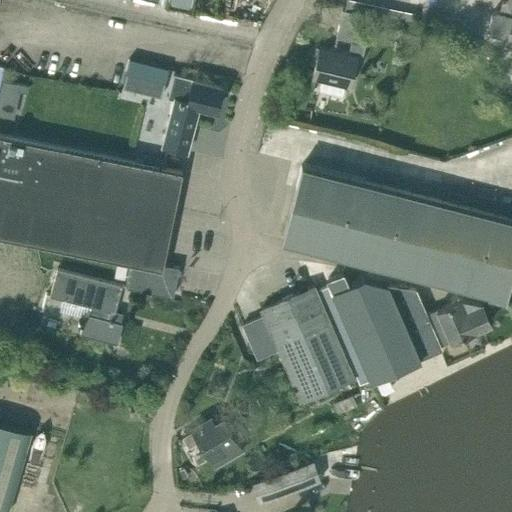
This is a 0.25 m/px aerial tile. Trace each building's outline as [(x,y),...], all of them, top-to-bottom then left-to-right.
[(180,0),(179,6),(191,8),(192,0),(180,0)] [(353,0),(347,0),(346,7),(369,12),(371,4),(353,0)] [(491,14),(488,26),(492,33),(507,37),(506,41),(511,42),(511,0),(508,0),(502,0),(500,10),(498,9),(491,14)] [(337,37),(352,40),(350,54),(320,47),(313,77),(322,79),(320,90),(342,95),(345,84),(350,85),(357,55),(363,57),(366,43),(360,41),(366,17),(367,15),(343,10),(337,37)] [(130,58),(123,86),(162,96),(169,68),(130,58)] [(216,111),(223,85),(174,73),(168,98),(174,99),(162,145),(188,151),(199,107),(216,111)] [(0,96),(4,97),(12,98),(15,84),(7,82),(3,81),(0,96)] [(125,286),(174,296),(180,267),(164,263),(182,170),(143,162),(144,159),(136,157),(135,161),(0,133),(0,235),(130,262),(125,286)] [(473,285),(472,290),(488,294),(490,290),(505,294),(511,270),(511,217),(303,165),(283,238),(321,248),(467,284),(473,285)] [(128,264),(117,261),(114,276),(125,279),(128,264)] [(81,333),(117,343),(122,323),(113,321),(122,285),(58,268),(51,295),(65,299),(67,293),(94,299),(90,315),(86,314),(81,333)] [(328,278),(333,289),(322,294),(361,383),(442,348),(440,344),(428,313),(417,289),(417,288),(390,285),(389,283),(365,276),(349,283),(344,271),(328,278)] [(463,298),(428,313),(440,344),(491,322),(482,300),(488,302),(489,296),(504,301),(505,294),(490,290),(488,294),(472,290),(473,285),(467,284),(463,298)] [(301,401),(305,399),(354,379),(352,375),(315,286),(262,308),(265,315),(243,324),(258,357),(279,349),(301,401)] [(362,389),(333,401),(338,413),(366,401),(362,389)] [(242,450),(223,417),(215,422),(212,417),(193,427),(194,430),(183,436),(189,446),(200,439),(216,466),(242,450)] [(0,511),(8,511),(32,430),(0,420),(0,511)] [(252,482),(260,502),(284,493),(320,479),(312,458),(277,472),(252,482)]
